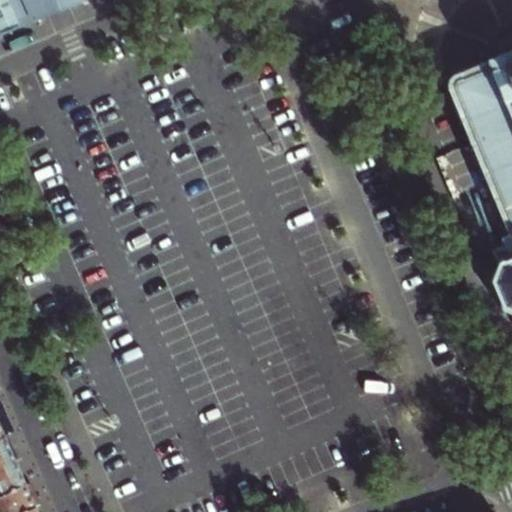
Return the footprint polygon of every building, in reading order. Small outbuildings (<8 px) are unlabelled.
[(0,0),(0,37),(33,24),(58,14),(88,1),(90,0),(0,0)] [(511,48),(482,61),(487,71),(452,85),(511,227),(511,254),(496,261),(489,280),(502,310),(511,314),(511,48)] [(3,438),(0,439),(0,470),(14,465),(8,451),(3,438)] [(0,495),(24,486),(19,476),(14,465),(0,470),(0,495)] [(0,511),(26,511),(33,509),(29,498),(24,486),(0,495),(0,511)]
